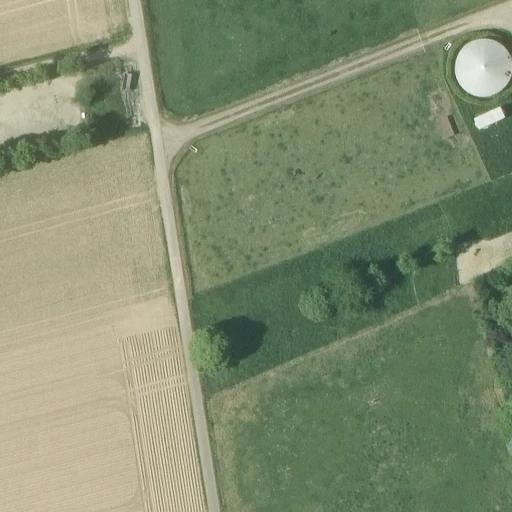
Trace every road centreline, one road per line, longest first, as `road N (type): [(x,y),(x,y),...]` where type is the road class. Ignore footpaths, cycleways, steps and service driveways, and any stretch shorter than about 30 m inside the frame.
road 1 (track): [(213,511),(134,0)]
road 2 (track): [(156,140),(511,11)]
